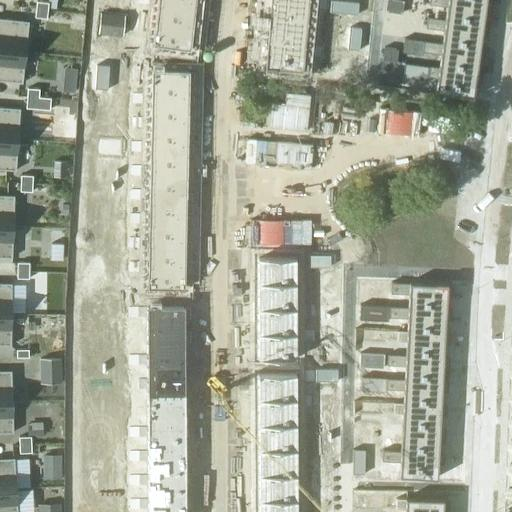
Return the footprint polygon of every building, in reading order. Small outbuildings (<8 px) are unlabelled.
[(49,0),(49,3),(48,9),(56,10),(57,0),(49,0)] [(139,0),(139,5),(157,7),(155,20),(193,24),(195,11),(201,12),(202,1),(196,1),(189,0),(139,0)] [(264,0),(264,5),(270,5),(269,19),(307,22),(308,9),(326,11),(327,0),(324,0),(264,0)] [(430,0),(429,5),(447,7),(446,20),(483,25),(485,12),(491,13),(493,2),(486,1),(475,0),(430,0)] [(331,1),(330,13),(358,15),(359,3),(331,1)] [(49,3),(37,2),(36,10),(48,11),(48,9),(49,3)] [(47,19),(48,11),(36,10),(35,18),(47,19)] [(101,14),(99,35),(124,37),(126,16),(101,14)] [(0,18),(0,49),(26,52),(29,21),(0,18)] [(138,18),(136,29),(154,31),(152,45),(190,49),(192,35),(198,36),(199,25),(193,24),(155,20),(138,18)] [(263,18),(262,29),(268,29),(267,43),(305,46),(306,33),(315,34),(316,23),(307,22),(269,19),(263,18)] [(428,18),(426,28),(444,31),(442,44),(480,49),(482,36),(488,37),(489,26),(483,25),(446,20),(428,18)] [(350,28),(348,50),(360,51),(362,29),(350,28)] [(405,38),(403,52),(422,55),(423,52),(424,46),(424,41),(405,38)] [(424,46),(423,52),(441,54),(439,68),(477,73),(478,60),(485,60),(486,50),(480,49),(442,44),(424,41),(424,46)] [(260,42),(259,52),(266,53),(264,68),(276,69),(302,71),(304,57),(321,59),(322,48),(305,46),(267,43),(260,42)] [(397,62),(399,50),(385,48),(383,59),(397,62)] [(0,81),(23,83),(26,52),(0,49),(0,81)] [(405,63),(403,77),(427,81),(427,77),(438,78),(436,92),(462,96),(462,97),(473,98),(475,83),(481,84),(483,74),(477,73),(439,68),(430,66),(430,67),(405,63)] [(97,65),(95,89),(108,90),(110,66),(97,65)] [(133,70),(133,81),(151,81),(151,94),(189,95),(189,82),(195,82),(195,71),(189,71),(189,70),(151,69),(151,70),(133,70)] [(65,80),(64,91),(76,92),(76,81),(65,80)] [(28,88),(27,96),(39,97),(40,89),(28,88)] [(273,104),(271,128),(307,132),(309,108),(311,95),(286,93),(285,105),(273,104)] [(133,94),(132,105),(150,105),(150,118),(188,119),(188,106),(195,106),(195,95),(189,95),(151,94),(133,94)] [(51,98),(39,97),(27,96),(26,108),(50,110),(51,98)] [(0,107),(0,138),(18,140),(21,109),(0,107)] [(132,118),(132,129),(150,129),(149,141),(188,143),(188,130),(194,130),(194,119),(188,119),(150,118),(132,118)] [(0,169),(16,171),(18,140),(0,138),(0,169)] [(132,142),(131,153),(149,153),(149,166),(187,167),(188,154),(194,154),(194,143),(188,143),(149,141),(149,143),(132,142)] [(100,142),(99,155),(124,156),(123,142),(100,142)] [(55,162),(55,177),(67,177),(67,162),(55,162)] [(131,166),(131,177),(149,177),(148,190),(187,191),(187,178),(193,178),(193,167),(187,167),(149,166),(131,166)] [(33,176),(21,175),(21,183),(33,184),(33,176)] [(33,192),(33,184),(21,183),(20,191),(33,192)] [(131,190),(131,201),(148,201),(148,214),(186,215),(187,202),(193,202),(193,191),(187,191),(148,190),(131,190)] [(0,195),(0,226),(14,227),(15,196),(0,195)] [(130,214),(130,225),(148,225),(148,238),(186,239),(186,226),(192,226),(192,215),(186,215),(148,214),(130,214)] [(0,257),(12,258),(14,227),(0,226),(0,257)] [(130,238),(130,249),(147,249),(147,263),(185,263),(186,250),(192,250),(192,239),(186,239),(148,238),(130,238)] [(62,260),(62,249),(50,248),(50,260),(62,260)] [(257,257),(257,284),(297,284),(297,280),(297,267),(306,267),(306,264),(306,255),(296,255),(296,257),(280,257),(274,257),(257,257)] [(309,255),(309,267),(331,267),(331,255),(309,255)] [(129,262),(129,273),(147,273),(147,287),(185,288),(185,273),(191,274),(191,263),(185,263),(147,263),(129,262)] [(18,263),(18,271),(30,271),(30,263),(18,263)] [(29,279),(30,271),(18,271),(17,279),(29,279)] [(257,284),(257,309),(297,309),(297,306),(297,292),(306,292),(306,281),(297,280),(297,284),(257,284)] [(391,283),(391,293),(409,294),(408,308),(446,309),(447,296),(453,296),(453,286),(447,285),(447,284),(436,283),(436,284),(409,282),(409,284),(391,283)] [(0,283),(0,314),(12,314),(12,283),(0,283)] [(388,321),(389,307),(360,305),(360,320),(388,321)] [(129,308),(129,318),(146,318),(147,331),(185,331),(185,318),(191,318),(191,307),(185,307),(185,306),(146,307),(147,308),(129,308)] [(257,309),(257,333),(297,333),(297,331),(297,317),(315,317),(315,306),(297,306),(297,309),(257,309)] [(390,307),(390,317),(407,318),(407,332),(445,333),(445,320),(452,320),(452,310),(446,309),(408,308),(390,307)] [(0,345),(11,345),(12,314),(0,314),(0,345)] [(147,331),(147,355),(185,355),(185,342),(191,342),(191,331),(185,331),(147,331)] [(257,333),(257,360),(297,360),(297,342),(315,342),(315,331),(297,331),(297,333),(257,333)] [(398,331),(397,342),(406,342),(405,355),(444,357),(444,344),(450,344),(451,334),(445,333),(407,332),(398,331)] [(29,350),(17,350),(17,358),(29,358),(29,350)] [(384,368),(384,354),(360,353),(360,367),(384,368)] [(388,354),(387,365),(405,366),(404,380),(442,381),(443,368),(449,368),(450,358),(444,357),(405,355),(388,354)] [(129,356),(129,366),(147,366),(147,379),(185,379),(185,366),(191,366),(191,355),(185,355),(147,355),(129,356)] [(41,358),(41,384),(61,384),(61,358),(41,358)] [(258,374),(258,400),(298,400),(298,396),(298,381),(339,381),(338,369),(315,369),(315,371),(296,371),(296,374),(258,374)] [(0,370),(0,402),(13,402),(12,371),(0,370)] [(98,379),(99,395),(126,393),(125,377),(98,379)] [(385,393),(386,378),(362,377),(361,391),(385,393)] [(138,380),(138,390),(147,390),(147,403),(185,403),(185,390),(191,390),(191,379),(185,379),(147,379),(138,380)] [(386,379),(386,389),(404,390),(403,404),(441,405),(442,392),(448,392),(449,382),(442,381),(404,380),(386,379)] [(258,400),(258,425),(298,425),(298,421),(298,408),(316,408),(315,396),(298,396),(298,400),(258,400)] [(364,399),(363,434),(387,435),(388,399),(364,399)] [(0,433),(13,433),(13,402),(0,402),(0,433)] [(147,403),(147,427),(185,427),(185,414),(192,414),(191,403),(185,403),(147,403)] [(394,403),(394,414),(403,414),(402,427),(440,429),(441,416),(447,416),(447,406),(441,405),(403,404),(394,403)] [(258,425),(258,449),(298,449),(298,446),(298,433),(307,433),(307,421),(298,421),(298,425),(258,425)] [(42,422),(31,422),(32,436),(43,436),(42,422)] [(129,428),(129,438),(147,438),(147,451),(186,451),(185,438),(192,438),(191,427),(185,427),(147,427),(129,428)] [(402,427),(401,451),(439,453),(439,440),(445,440),(446,430),(440,429),(402,427)] [(19,437),(20,445),(32,445),(31,437),(19,437)] [(32,453),(32,445),(20,445),(20,453),(32,453)] [(258,449),(258,475),(298,475),(298,472),(298,458),(307,458),(307,446),(298,446),(298,449),(258,449)] [(353,474),(365,474),(365,450),(353,450),(353,474)] [(383,450),(382,461),(400,462),(399,476),(437,478),(438,464),(444,464),(445,454),(439,453),(401,451),(383,450)] [(129,451),(130,462),(147,462),(147,476),(186,475),(185,462),(192,462),(192,451),(186,451),(147,451),(129,451)] [(44,456),(44,478),(61,478),(61,456),(44,456)] [(0,458),(0,490),(17,490),(15,458),(0,458)] [(258,475),(259,500),(298,500),(298,497),(298,483),(307,483),(307,472),(298,472),(298,475),(258,475)] [(121,488),(121,475),(96,475),(96,488),(121,488)] [(130,476),(130,486),(147,486),(148,499),(186,499),(186,486),(192,486),(192,475),(186,475),(147,476),(130,476)] [(0,511),(17,511),(17,490),(0,490),(0,511)] [(259,500),(258,511),(298,511),(298,509),(307,509),(307,497),(298,497),(298,500),(259,500)] [(397,499),(396,510),(405,510),(405,511),(443,511),(449,511),(450,501),(443,500),(444,500),(406,498),(406,499),(397,499)] [(130,499),(130,510),(148,510),(147,511),(185,511),(186,510),(192,510),(192,499),(186,499),(148,499),(130,499)]
